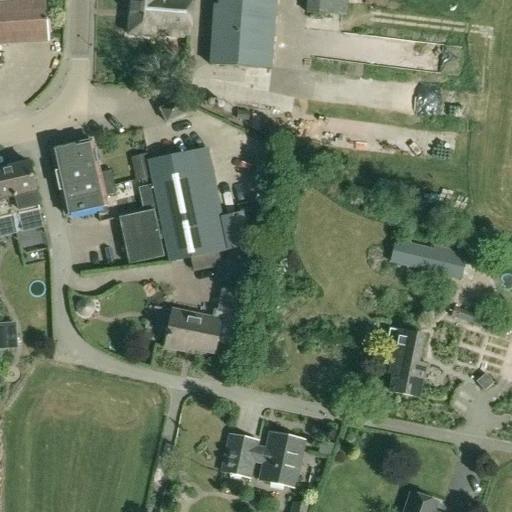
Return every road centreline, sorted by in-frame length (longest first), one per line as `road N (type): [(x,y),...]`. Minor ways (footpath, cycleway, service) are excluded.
road 1 (residential): [(511,448),(84,358),(61,325),(60,267),(29,128)]
road 2 (unknown): [(59,117),(168,84),(183,70),(195,0)]
road 3 (unclassified): [(29,128),(59,117),(69,98),(78,0)]
